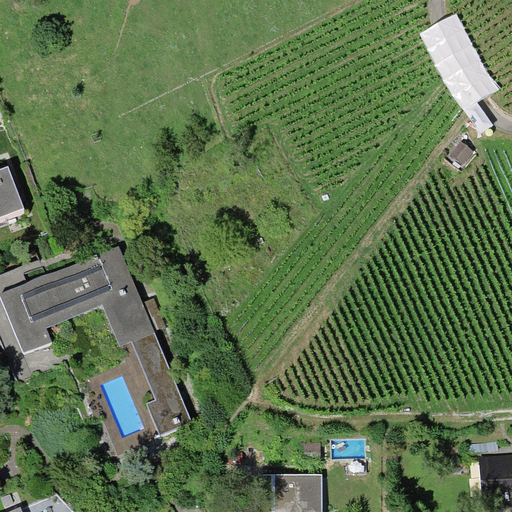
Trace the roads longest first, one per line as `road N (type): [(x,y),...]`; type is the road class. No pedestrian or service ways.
road 1 (track): [(511,417),(426,426),(315,423),(252,395)]
road 2 (track): [(431,0),(441,52),(482,112)]
